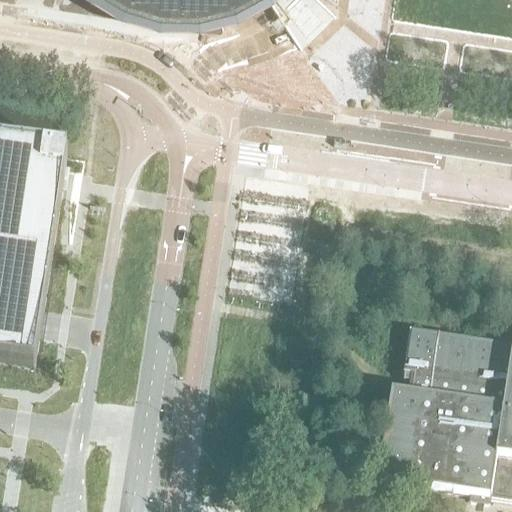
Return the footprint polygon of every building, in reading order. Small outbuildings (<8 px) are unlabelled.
[(94,0),(100,6),(114,14),(131,23),(166,32),(202,32),(237,23),(268,4),(273,0),(94,0)] [(0,368),(35,374),(39,344),(42,330),(44,314),(44,313),(62,195),(62,194),(63,182),(64,174),(66,162),(43,158),(43,157),(4,151),(0,150),(0,368)] [(248,226),(221,399),(355,420),(381,246),(248,226)] [(391,396),(377,486),(471,500),(470,507),(489,510),(490,503),(511,506),(511,351),(410,336),(403,378),(413,380),(410,398),(391,396)] [(234,425),(222,503),(284,511),(339,511),(350,442),(234,425)]
